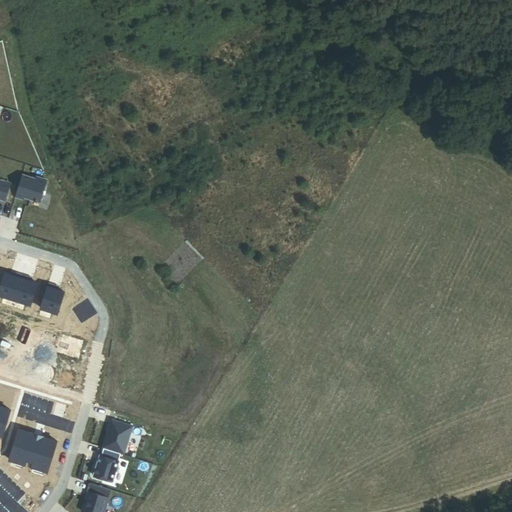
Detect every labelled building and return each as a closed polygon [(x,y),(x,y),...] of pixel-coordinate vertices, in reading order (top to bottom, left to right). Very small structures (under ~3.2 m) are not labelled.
[(36,178),(22,175),(15,197),(24,199),(24,197),(41,202),(47,179),(36,176),(36,178)] [(10,183),(0,180),(0,199),(5,201),(10,183)] [(29,277),(15,273),(14,276),(11,275),(5,273),(0,289),(0,295),(31,305),(37,283),(32,282),(28,281),(29,277)] [(59,287),(49,284),(41,308),(58,314),(65,292),(58,290),(59,287)] [(0,434),(2,436),(10,410),(0,406),(0,434)] [(124,454),(133,425),(112,419),(103,448),(104,448),(121,453),(124,454)] [(34,434),(19,429),(9,460),(24,465),(26,459),(33,462),(32,467),(47,472),(57,441),(41,436),(38,446),(31,444),(34,434)] [(121,453),(104,448),(102,455),(101,455),(94,476),(112,481),(121,453)] [(104,511),(111,489),(89,483),(87,491),(88,491),(82,511),(84,511),(104,511)]
